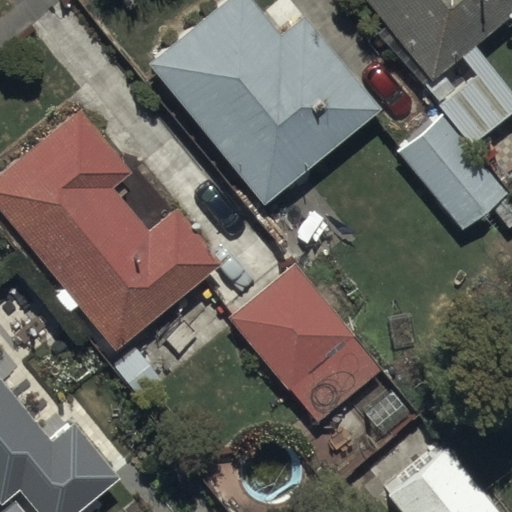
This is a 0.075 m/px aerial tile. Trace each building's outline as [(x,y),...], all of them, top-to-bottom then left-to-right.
[(256,0),(190,0),(138,43),(255,184),(370,89),(296,0),(291,0),(271,17),(256,0)] [(369,0),(419,63),(498,0),(369,0)] [(462,128),(511,88),(511,83),(468,29),(455,39),(468,55),(446,73),(434,57),(416,72),(462,128)] [(211,244),(166,191),(140,213),(102,169),(121,153),(68,91),(0,148),(0,200),(57,266),(45,276),(61,294),(69,287),(108,333),(211,244)] [(511,190),(434,97),(389,134),(455,213),(482,190),(504,217),(511,210),(511,190)] [(375,357),(286,250),(224,301),(313,408),(375,357)] [(41,421),(0,371),(0,478),(10,470),(44,511),(110,457),(65,402),(41,421)] [(506,511),(439,431),(381,478),(408,511),(420,511),(424,509),(426,511),(506,511)] [(28,511),(9,487),(0,493),(0,511),(28,511)]
